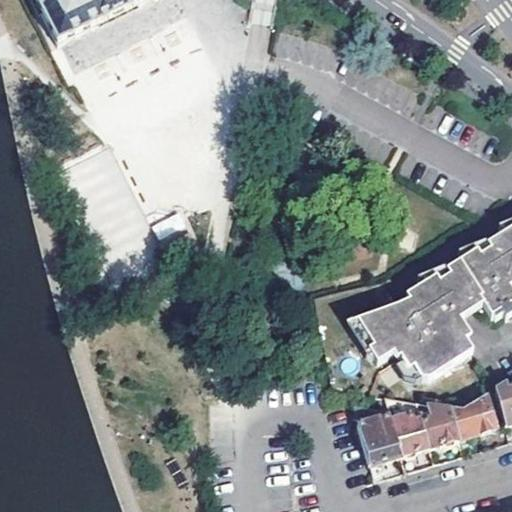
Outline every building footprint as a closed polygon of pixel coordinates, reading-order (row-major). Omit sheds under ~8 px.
[(33,0),(58,50),(159,0),(33,0)] [(181,215),(150,230),(159,247),(170,269),(171,272),(202,257),(189,232),(181,215)] [(511,236),(423,295),(426,300),(413,308),(396,318),(364,333),(379,357),(374,360),(383,373),(402,361),(406,366),(415,379),(419,377),(424,384),(432,385),(477,356),(466,341),(473,338),(463,323),(458,327),(453,321),(482,303),(486,309),(494,321),(497,319),(499,322),(505,319),(508,323),(511,320),(511,236)] [(426,300),(423,295),(410,303),(413,308),(426,300)] [(458,327),(463,323),(486,309),(482,303),(453,321),(458,327)] [(379,357),(364,333),(355,339),(370,362),(374,360),(379,357)] [(415,379),(406,366),(397,371),(406,384),(418,388),(424,384),(419,377),(415,379)] [(505,430),(511,428),(511,396),(509,397),(506,388),(494,395),(505,430)] [(506,432),(505,430),(494,395),(488,399),(497,430),(506,432)] [(450,413),(451,417),(460,445),(496,434),(497,430),(488,399),(462,416),(450,413)] [(431,452),(423,408),(384,402),(389,420),(401,461),(431,452)] [(460,445),(451,417),(423,408),(431,452),(460,445)] [(389,420),(358,429),(371,470),(401,461),(389,420)]
